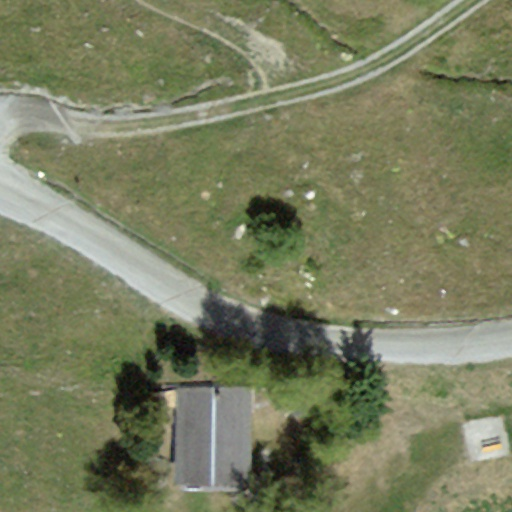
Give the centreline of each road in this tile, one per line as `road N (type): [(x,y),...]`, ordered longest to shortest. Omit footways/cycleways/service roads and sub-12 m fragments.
road 1 (track): [(0,186),(154,283),(315,343),(511,340)]
road 2 (track): [(268,103),(110,129),(0,123)]
road 3 (track): [(268,103),(475,0)]
